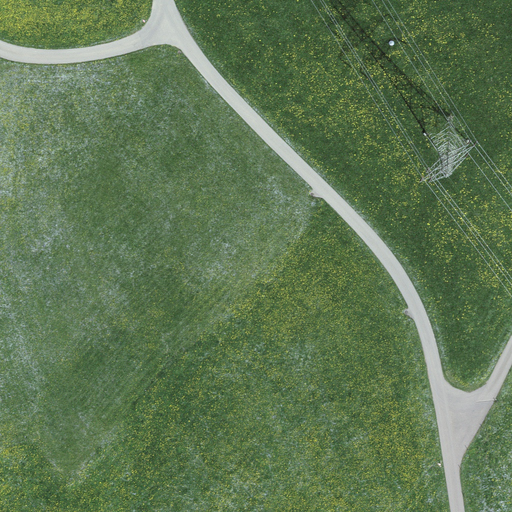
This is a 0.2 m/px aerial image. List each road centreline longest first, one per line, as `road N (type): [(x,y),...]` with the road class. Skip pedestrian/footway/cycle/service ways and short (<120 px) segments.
road 1 (track): [(459,511),(431,355),(412,296),(348,214),(207,72),(173,27),(165,0)]
road 2 (track): [(0,48),(87,54),(173,27)]
